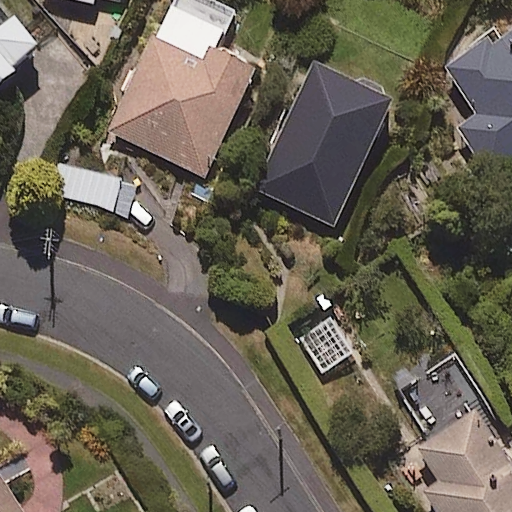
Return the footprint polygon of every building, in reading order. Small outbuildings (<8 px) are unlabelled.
[(233,8),(216,0),(167,0),(107,132),(202,175),(254,61),(216,44),(233,8)] [(0,74),(32,47),(0,10),(0,74)] [(511,151),(511,14),(441,62),(473,109),(452,123),(484,171),(511,151)] [(397,92),(306,51),(243,193),(335,233),(397,92)] [(137,183),(69,164),(59,196),(127,215),(137,183)] [(511,511),(511,468),(472,408),(414,445),(437,481),(414,496),(424,511),(511,511)] [(18,511),(0,481),(0,511),(18,511)]
